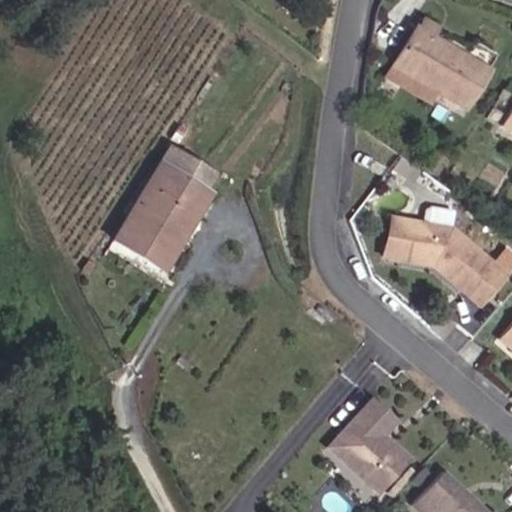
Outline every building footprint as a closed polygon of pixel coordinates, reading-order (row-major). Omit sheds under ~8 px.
[(479,69),(408,26),(383,69),(453,111),(479,69)] [(511,97),(494,124),(511,135),(511,97)] [(161,293),(210,219),(203,215),(215,198),(173,170),(113,261),(161,293)] [(440,233),(397,228),(392,266),(424,269),(473,309),(497,280),(440,233)] [(511,316),(493,341),(511,356),(511,316)] [(435,344),(448,328),(435,317),(422,333),(435,344)] [(365,406),(322,455),(373,500),(403,465),(382,447),(380,450),(374,445),(377,442),(389,427),(365,406)] [(470,511),(433,478),(404,511),(470,511)]
